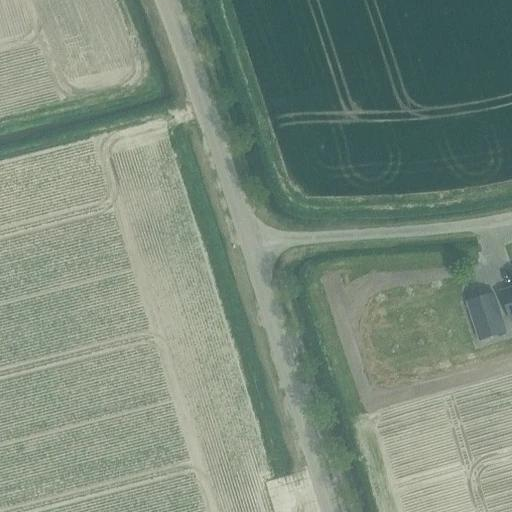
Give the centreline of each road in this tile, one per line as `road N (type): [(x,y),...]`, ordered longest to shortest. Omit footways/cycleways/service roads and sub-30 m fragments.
road 1 (unclassified): [(330,511),(248,244)]
road 2 (unclassified): [(248,244),(511,219)]
road 3 (unclassified): [(248,244),(170,0)]
